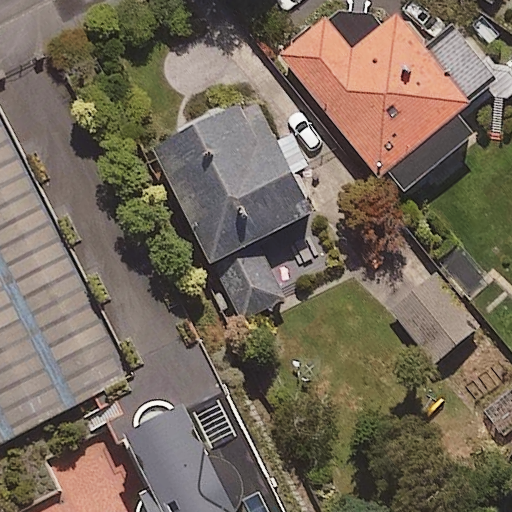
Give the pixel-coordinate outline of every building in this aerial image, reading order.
[(431,41),(405,9),(357,48),(330,16),(285,53),(401,195),(479,131),(462,110),(504,76),(457,19),(431,41)] [(0,440),(150,368),(12,84),(0,89),(0,440)] [(317,210),(263,92),(159,139),(241,319),(289,297),(261,236),(317,210)] [(482,323),(436,272),(394,310),(440,361),(482,323)] [(285,511),(220,382),(181,401),(167,395),(155,396),(144,406),(140,422),(127,428),(155,485),(145,503),(146,511),(285,511)]
